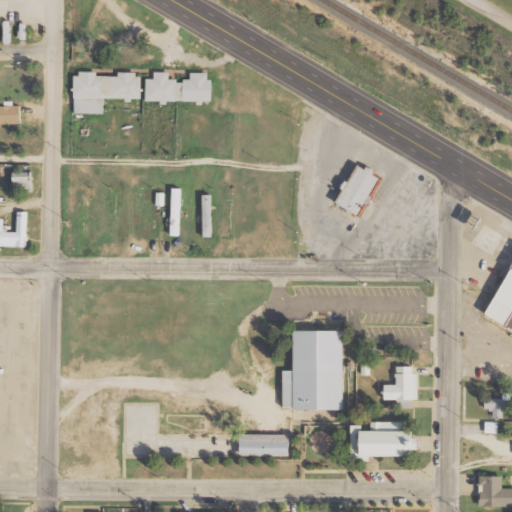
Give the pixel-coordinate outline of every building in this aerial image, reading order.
[(146,101),(211,102),(212,73),(191,72),(191,80),(169,80),(170,72),(155,71),(155,79),(147,78),(146,101)] [(75,113),(104,113),(104,99),(141,99),(142,73),(119,73),(119,76),(97,76),(97,73),(75,73),(75,113)] [(0,124),(21,123),(21,106),(0,106),(0,124)] [(369,163),(366,168),(360,164),(339,201),(360,214),(381,177),(374,173),(377,168),(369,163)] [(32,191),(31,172),(13,172),(14,192),(32,191)] [(181,188),(172,188),(171,235),(180,236),(181,188)] [(212,237),(212,195),(203,195),(204,237),(212,237)] [(0,246),(28,247),(29,211),(18,211),(17,231),(7,231),(7,225),(0,224),(0,246)] [(511,267),(490,317),(511,327),(511,267)] [(296,381),(285,381),(285,409),(346,409),(347,329),(297,328),(296,381)] [(386,384),(386,399),(397,399),(397,407),(414,407),(414,365),(397,365),(397,384),(386,384)] [(493,417),(504,418),(504,405),(510,406),(511,392),(503,392),(503,398),(485,398),(485,409),(493,409),(493,417)] [(160,403),(128,403),(127,454),(291,456),(291,433),(160,432),(160,403)] [(421,456),(421,429),(409,429),(409,421),(373,421),(373,429),(365,429),(365,456),(421,456)] [(498,432),(498,421),(485,421),(485,432),(498,432)] [(503,476),(480,475),(480,505),(511,506),(511,488),(503,488),(503,476)]
